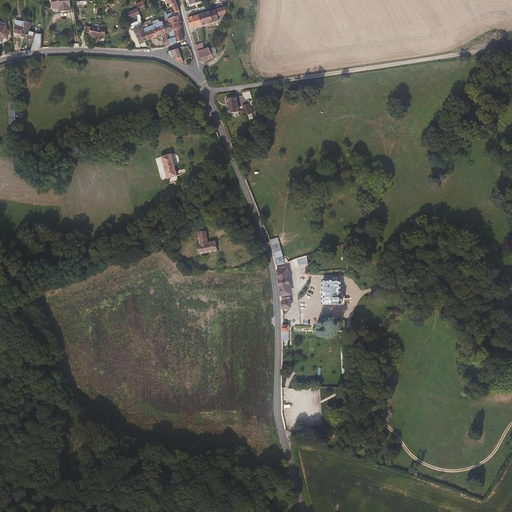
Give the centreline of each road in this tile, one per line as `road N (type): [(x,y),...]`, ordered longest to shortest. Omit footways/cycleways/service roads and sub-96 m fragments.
road 1 (tertiary): [(192,75),(265,240),(277,304),(279,424),(303,511)]
road 2 (track): [(205,91),(511,44)]
road 3 (tertiary): [(0,61),(58,51),(156,56)]
